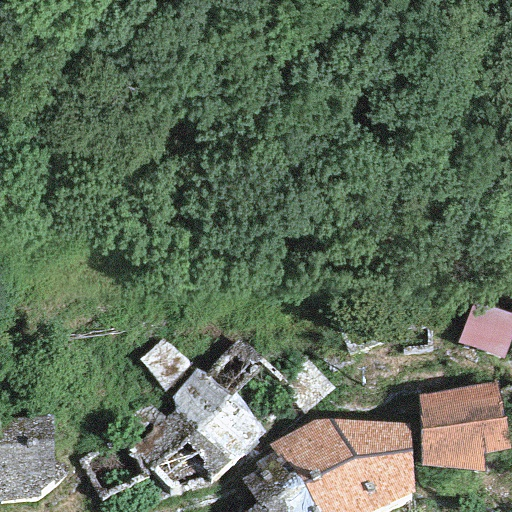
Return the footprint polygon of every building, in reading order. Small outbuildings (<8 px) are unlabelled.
[(511,341),(511,337),(474,323),(460,357),(500,373),(511,341)] [(498,402),(422,413),(422,489),(485,499),(482,481),(508,478),(498,402)] [(0,511),(45,511),(45,437),(0,437),(0,511)] [(326,440),(285,474),(306,511),(414,511),(409,447),(326,440)] [(306,511),(285,474),(245,497),(252,511),(306,511)]
